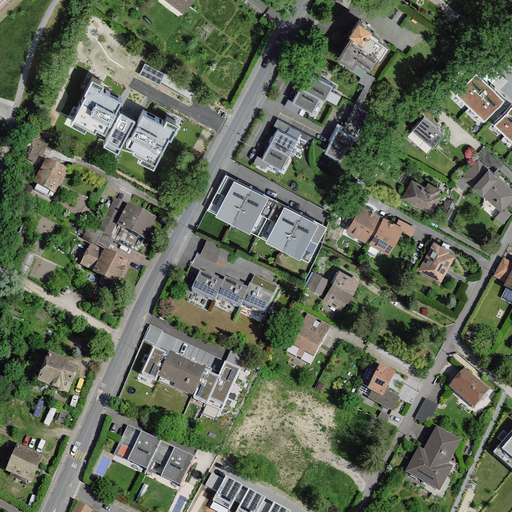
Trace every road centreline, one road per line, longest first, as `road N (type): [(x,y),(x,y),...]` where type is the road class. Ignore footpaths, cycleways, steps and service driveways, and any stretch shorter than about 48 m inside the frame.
road 1 (tertiary): [(64,482),(153,281),(303,0)]
road 2 (residential): [(359,511),(451,341)]
road 3 (unknown): [(118,44),(239,120)]
road 4 (residential): [(451,341),(511,229)]
